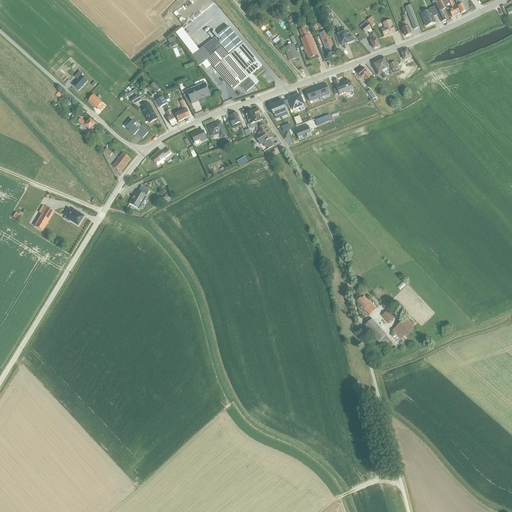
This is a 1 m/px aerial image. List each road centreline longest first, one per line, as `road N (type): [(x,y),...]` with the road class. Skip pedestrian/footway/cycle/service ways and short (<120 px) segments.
road 1 (unclassified): [(256,100),(339,249),(409,511)]
road 2 (tertiary): [(0,384),(144,153)]
road 3 (tertiary): [(303,85),(506,0)]
road 4 (unclassified): [(0,31),(144,153)]
road 5 (tertiary): [(144,153),(180,129),(256,100)]
